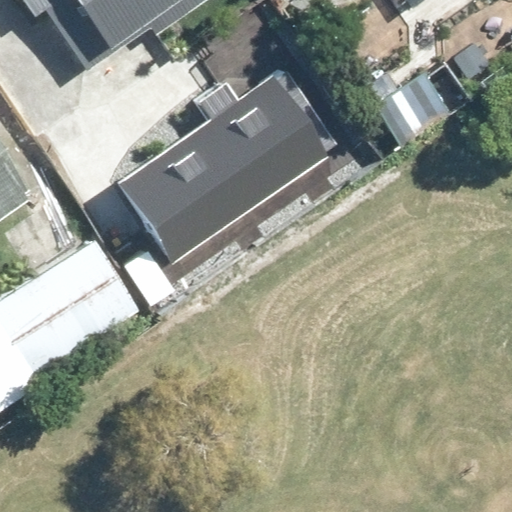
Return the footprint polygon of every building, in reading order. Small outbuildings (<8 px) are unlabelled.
[(14,0),(27,17),(52,0),(60,0),(99,55),(154,17),(163,30),(206,0),(14,0)] [(277,71),(107,186),(160,263),(330,149),(277,71)] [(423,76),(371,109),(399,154),(451,119),(423,76)] [(0,236),(24,219),(16,208),(26,200),(0,163),(0,236)] [(93,245),(0,304),(0,336),(31,386),(138,316),(93,245)]
